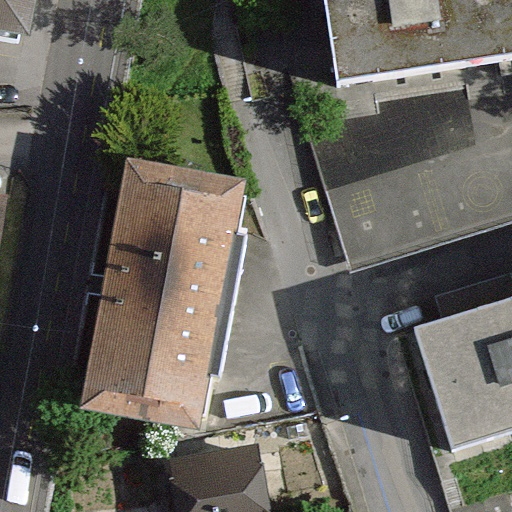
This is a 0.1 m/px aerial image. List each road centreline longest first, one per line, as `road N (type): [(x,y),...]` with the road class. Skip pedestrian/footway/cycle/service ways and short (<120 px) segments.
road 1 (tertiary): [(96,0),(3,511)]
road 2 (residential): [(383,511),(300,260),(236,98)]
road 3 (unknown): [(319,315),(511,245)]
